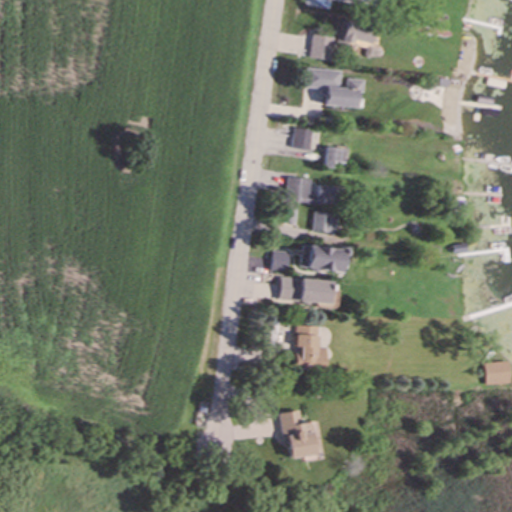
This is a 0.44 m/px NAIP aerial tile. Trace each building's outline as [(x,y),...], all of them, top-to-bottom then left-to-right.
[(334,42),(349,44),(349,42),(368,44),(369,24),(337,21),(334,42)] [(327,62),(332,38),(310,33),(305,58),(327,62)] [(337,70),(304,69),(303,88),(321,89),(320,107),(356,108),(357,94),(359,95),(360,80),(343,79),(343,88),(337,88),(337,70)] [(307,150),(310,130),(291,128),(289,148),(307,150)] [(345,149),(322,147),(320,168),(328,169),(329,162),(343,164),(345,149)] [(331,205),(332,186),(315,185),(314,195),(307,195),(307,179),(284,178),(283,203),(331,205)] [(334,215),(311,212),(309,231),(332,234),(334,215)] [(296,269),(337,272),(338,249),(298,246),(296,269)] [(269,270),(285,271),(286,251),(269,251),(269,270)] [(328,280),(277,278),(276,301),(327,303),(328,280)] [(317,327),(294,326),(293,350),(294,350),(293,366),(323,368),(324,347),(316,346),(317,327)] [(508,383),(505,361),(481,364),(484,386),(508,383)] [(312,455),(308,423),(297,424),(295,411),(277,413),(282,459),(312,455)]
